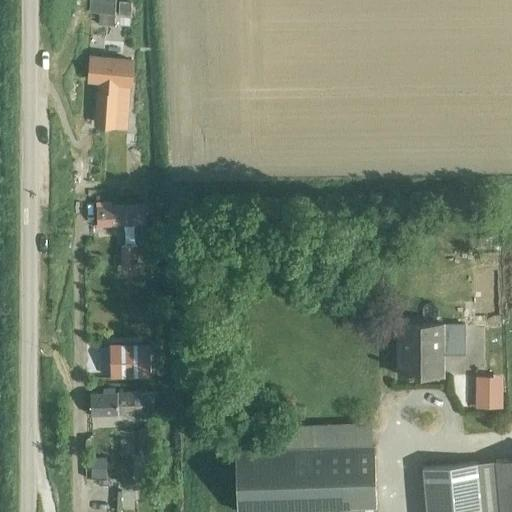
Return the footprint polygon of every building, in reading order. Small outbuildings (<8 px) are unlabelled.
[(89,0),(88,12),(115,14),(115,0),(89,0)] [(119,1),(118,13),(131,14),(131,1),(119,1)] [(91,54),(89,79),(101,80),(100,93),(96,93),(96,124),(128,124),(129,107),(125,107),(125,94),(129,94),(129,82),(132,82),(134,56),(91,54)] [(98,222),(142,222),(142,203),(112,203),(112,201),(98,201),(98,222)] [(118,243),(118,265),(122,265),(138,265),(138,243),(118,243)] [(482,311),(471,311),(471,325),(482,325),(482,311)] [(442,324),(399,324),(399,375),(443,375),(442,353),(464,353),(464,324),(442,324)] [(150,343),(110,344),(110,376),(150,375),(150,343)] [(142,391),(92,392),(93,414),(143,412),(154,412),(153,390),(142,391)] [(503,392),(477,392),(476,407),(502,407),(503,392)] [(139,456),(156,456),(156,426),(139,427),(139,456)] [(235,450),(237,511),(377,505),(374,444),(235,450)] [(106,458),(91,458),(90,477),(106,477),(106,458)] [(511,511),(511,458),(423,467),(427,511),(511,511)]
